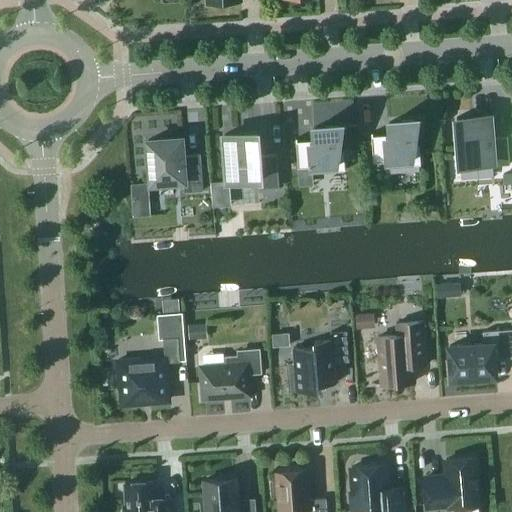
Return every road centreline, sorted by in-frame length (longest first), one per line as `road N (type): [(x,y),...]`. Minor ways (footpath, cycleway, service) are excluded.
road 1 (residential): [(511,405),(59,442)]
road 2 (tertiary): [(90,77),(511,47)]
road 3 (unclassified): [(41,130),(56,402)]
